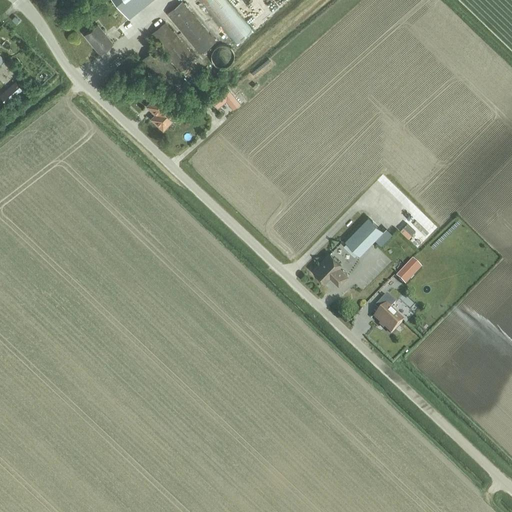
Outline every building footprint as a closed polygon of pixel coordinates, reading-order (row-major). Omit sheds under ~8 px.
[(109,0),(120,13),(132,28),(165,0),(109,0)] [(203,0),(238,41),(254,28),(230,0),(203,0)] [(201,53),(215,42),(181,1),(167,13),(201,53)] [(150,34),(166,53),(181,71),(196,59),(165,22),(150,34)] [(100,53),(112,43),(98,25),(85,35),(100,53)] [(142,60),(156,76),(167,89),(181,77),(156,47),(142,60)] [(139,83),(137,91),(146,93),(148,86),(146,85),(148,80),(142,78),(140,83),(139,83)] [(16,82),(1,96),(7,102),(22,88),(16,82)] [(228,88),(212,101),(218,108),(226,101),(233,109),(240,103),(228,88)] [(158,95),(148,106),(152,110),(154,108),(158,112),(152,118),(163,129),(178,113),(158,95)] [(368,217),(345,241),(360,255),(383,231),(368,217)] [(329,254),(312,271),(324,283),(330,277),(334,280),(333,281),(338,286),(347,277),(338,268),(341,265),(329,254)] [(413,261),(396,278),(405,286),(421,269),(413,261)] [(390,309),(395,303),(387,295),(375,307),(380,312),(375,318),(391,334),(403,321),(390,309)]
